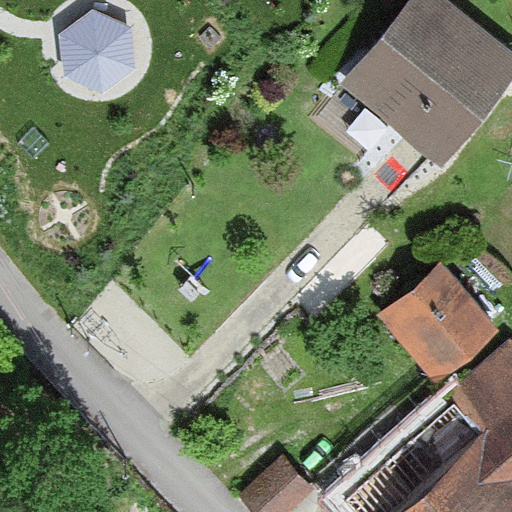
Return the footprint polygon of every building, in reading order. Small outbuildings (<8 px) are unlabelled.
[(442,157),(511,68),(511,47),(451,0),(402,0),(341,78),(442,157)] [(66,44),(72,52),(80,57),(90,59),(99,58),(107,54),(114,47),(118,39),(119,31),(118,22),(113,14),(107,8),(99,4),(90,2),(81,4),(73,9),(67,16),(63,25),(63,35),(66,44)] [(378,310),(436,373),(495,319),(437,256),(378,310)] [(511,511),(511,338),(510,336),(332,488),(353,511),(511,511)] [(249,511),(284,511),(311,487),(276,450),(231,492),(249,511)]
